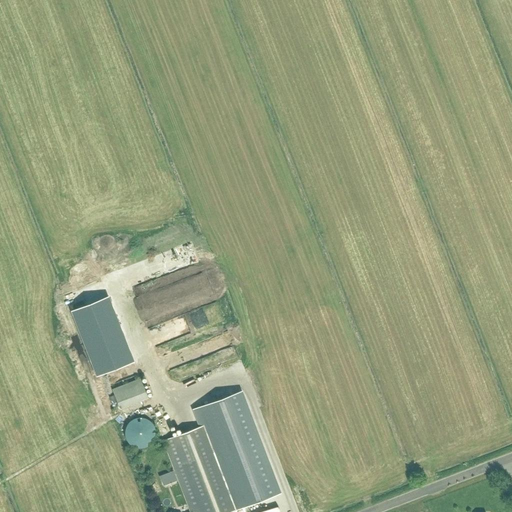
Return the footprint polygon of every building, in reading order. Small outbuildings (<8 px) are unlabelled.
[(107,296),(70,310),(96,376),(133,361),(107,296)] [(175,334),(216,322),(213,311),(171,323),(175,334)] [(172,356),(174,379),(187,378),(184,355),(172,356)] [(187,394),(184,387),(193,384),(191,378),(177,382),(182,396),(187,394)] [(142,381),(146,393),(151,392),(147,379),(142,381)] [(127,406),(127,399),(137,398),(137,389),(116,390),(117,407),(127,406)] [(226,511),(280,491),(242,391),(193,409),(200,427),(163,441),(191,511),(189,511),(226,511)] [(145,446),(151,442),(154,437),(155,430),(153,424),(148,419),(141,417),(135,418),(129,422),(126,427),(125,434),(127,440),(132,445),(139,447),(145,446)] [(163,488),(177,482),(173,472),(159,478),(163,488)]
